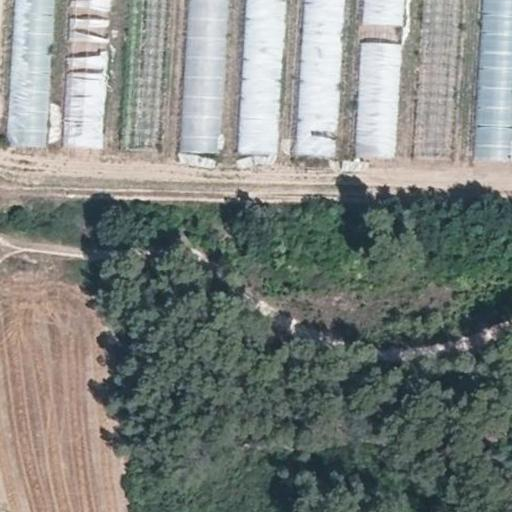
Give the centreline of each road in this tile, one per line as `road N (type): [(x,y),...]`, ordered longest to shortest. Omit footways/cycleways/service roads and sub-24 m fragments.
road 1 (track): [(0,238),(22,250),(182,271),(252,290),(355,339),(430,343),(511,329)]
road 2 (track): [(0,176),(11,189),(114,195),(216,190),(511,201)]
